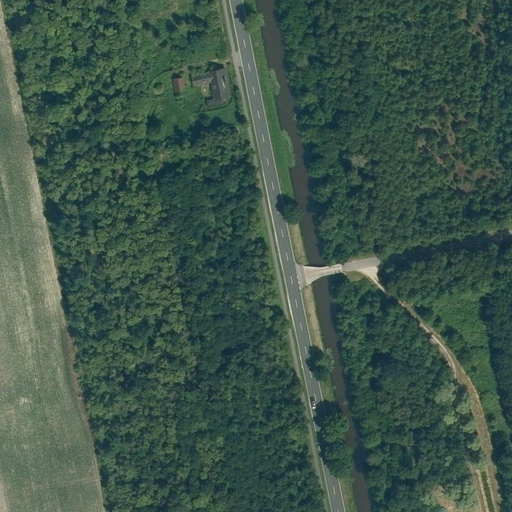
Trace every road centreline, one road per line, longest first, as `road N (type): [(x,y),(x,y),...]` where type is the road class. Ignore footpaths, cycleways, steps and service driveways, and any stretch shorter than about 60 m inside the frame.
road 1 (tertiary): [(291,276),(234,0)]
road 2 (tertiary): [(337,511),(291,276)]
road 3 (unclassified): [(511,228),(291,276)]
